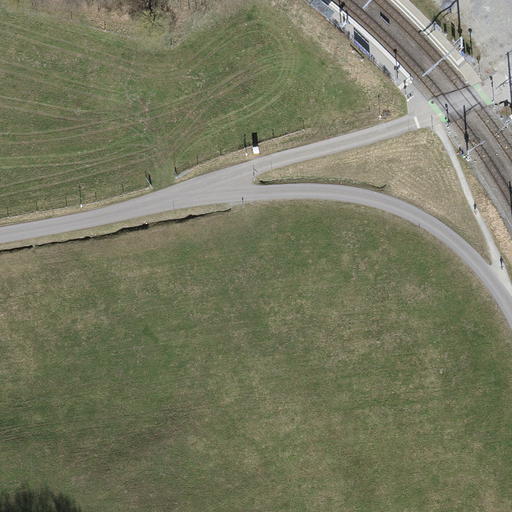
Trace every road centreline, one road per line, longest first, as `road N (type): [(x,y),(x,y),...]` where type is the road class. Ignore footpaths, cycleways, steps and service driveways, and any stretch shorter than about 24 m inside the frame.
road 1 (track): [(184,195),(328,190),(374,199),(457,242),(511,316)]
road 2 (track): [(184,195),(430,115)]
road 3 (residential): [(184,195),(0,235)]
